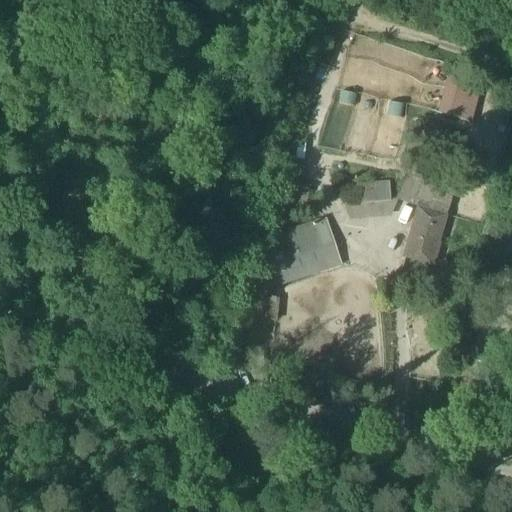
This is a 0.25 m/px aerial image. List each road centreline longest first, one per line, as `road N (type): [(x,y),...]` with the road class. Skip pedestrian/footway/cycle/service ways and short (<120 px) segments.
road 1 (track): [(511,470),(0,318)]
road 2 (track): [(511,65),(306,0)]
